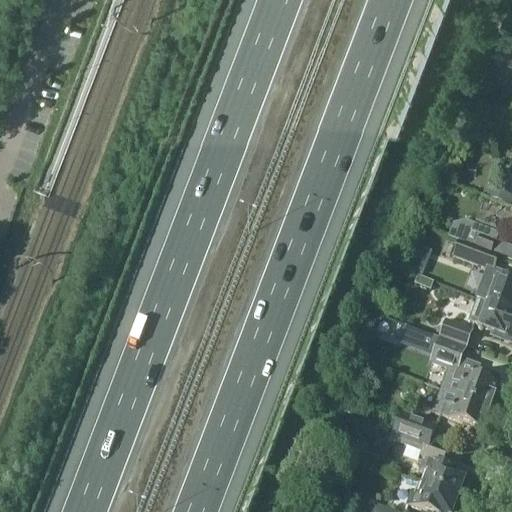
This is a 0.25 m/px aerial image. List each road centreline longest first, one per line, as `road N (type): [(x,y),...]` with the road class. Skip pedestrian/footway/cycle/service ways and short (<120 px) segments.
road 1 (motorway): [(194,511),(392,0)]
road 2 (motorway): [(281,0),(85,511)]
